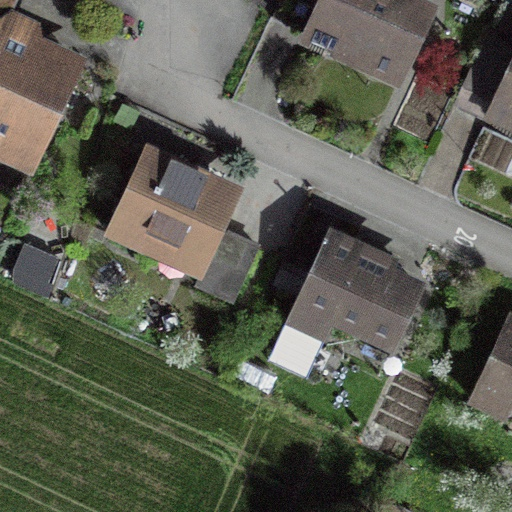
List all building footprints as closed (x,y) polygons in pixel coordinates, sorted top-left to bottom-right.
[(449,2),(445,0),(321,0),(304,38),(408,88),(449,2)] [(76,67),(0,32),(0,131),(39,149),(76,67)] [(511,69),(496,104),(511,111),(511,69)] [(247,190),(151,145),(108,237),(203,282),(228,231),(247,190)] [(264,248),(228,231),(199,295),(235,311),(264,248)] [(433,285),(328,237),(294,313),(398,361),(433,285)] [(511,319),(479,388),(511,403),(511,319)]
